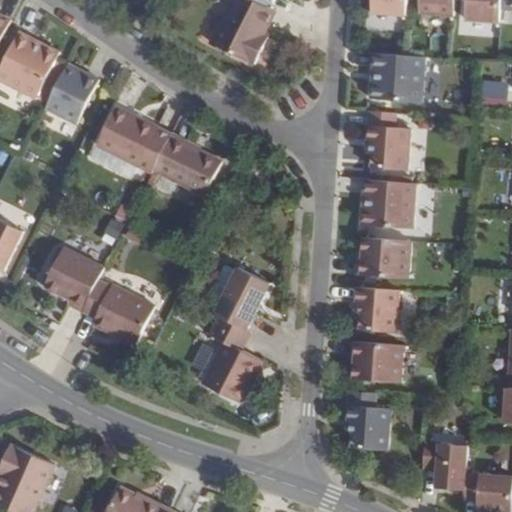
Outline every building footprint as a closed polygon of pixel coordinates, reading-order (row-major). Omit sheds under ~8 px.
[(267,6),(254,0),(233,0),(212,42),(255,64),(265,46),(260,44),(264,35),(277,11),(267,6)] [(373,0),(373,14),(408,17),(409,0),(373,0)] [(455,18),(456,0),(420,0),(419,15),(455,18)] [(468,0),(466,21),(502,25),(503,10),(503,0),(468,0)] [(511,0),(503,0),(503,10),(511,10),(511,0)] [(0,45),(13,20),(0,14),(0,45)] [(21,33),(0,74),(0,80),(38,99),(62,53),(48,46),(47,50),(33,43),(35,40),(21,33)] [(269,38),(264,35),(260,44),(265,46),(269,38)] [(35,40),(33,43),(47,50),(48,46),(35,40)] [(370,99),(425,103),(428,57),(374,53),(373,69),(376,70),(375,85),(371,84),(370,99)] [(70,64),(48,109),(79,124),(101,80),(70,64)] [(118,106),(99,145),(154,173),(155,170),(173,134),(118,106)] [(411,171),(414,128),(399,127),(400,113),(369,110),(367,151),(373,151),(371,168),(411,171)] [(173,134),(155,170),(206,195),(223,161),(192,146),(193,143),(173,134)] [(280,161),(271,167),(281,182),(290,177),(280,161)] [(361,225),(416,229),(419,183),(365,179),(364,195),(367,196),(366,211),(362,210),(361,225)] [(0,219),(0,269),(5,272),(25,232),(0,219)] [(412,280),(415,241),(364,237),(362,259),(359,259),(358,267),(358,275),(412,280)] [(66,247),(46,287),(72,300),(70,304),(84,312),(100,280),(106,268),(66,247)] [(225,297),(216,314),(221,316),(248,330),(272,284),(240,268),(238,272),(226,266),(213,291),(225,297)] [(100,280),(84,312),(97,318),(94,325),(117,336),(119,332),(139,342),(157,306),(114,285),(113,287),(100,280)] [(402,290),(357,287),(355,314),(361,314),(360,329),(399,333),(402,290)] [(221,316),(212,335),(225,342),(204,383),(244,403),(265,361),(243,350),(252,332),(248,330),(221,316)] [(119,332),(117,336),(137,346),(139,342),(119,332)] [(354,369),(353,380),(404,384),(407,345),(353,342),(352,358),(354,358),(354,369)] [(390,451),(394,408),(378,407),(379,393),(350,390),(347,432),(353,433),(351,448),(390,451)] [(470,471),(471,445),(426,442),(424,470),(437,471),(436,488),(468,491),(470,471)] [(5,474),(0,484),(0,505),(16,511),(35,511),(56,465),(12,445),(3,464),(8,466),(5,474)] [(3,464),(0,471),(0,472),(5,474),(8,466),(3,464)] [(511,511),(511,474),(470,471),(468,491),(468,502),(479,502),(478,511),(486,511),(511,511)] [(121,487),(109,511),(172,511),(173,510),(145,497),(144,498),(121,487)]
